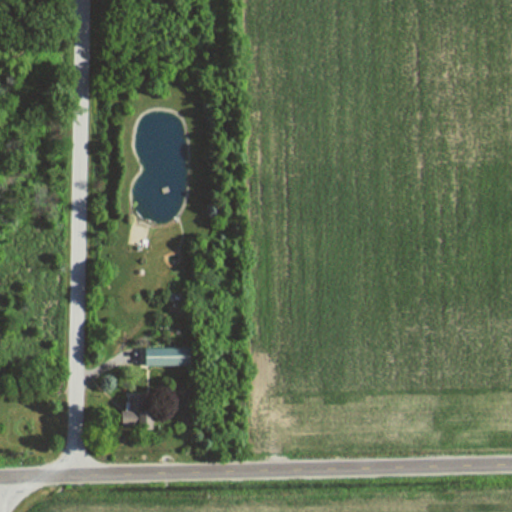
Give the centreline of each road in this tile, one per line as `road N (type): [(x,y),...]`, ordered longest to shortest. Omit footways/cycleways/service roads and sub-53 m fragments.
road 1 (residential): [(0,510),(62,458),(71,430),(78,0)]
road 2 (residential): [(0,477),(511,466)]
